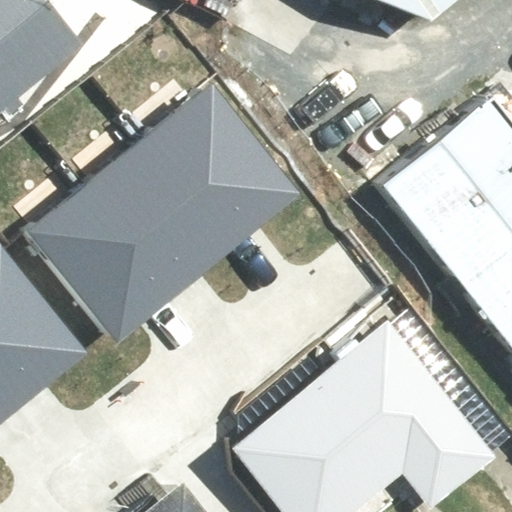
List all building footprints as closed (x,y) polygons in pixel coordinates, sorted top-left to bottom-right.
[(37,1),(38,0),(0,0),(0,105),(74,46),(37,1)] [(26,231),(116,341),(297,195),(207,85),(26,231)] [(511,356),(511,125),(481,86),(367,176),(511,356)] [(0,400),(68,346),(0,262),(0,400)] [(173,397),(261,511),(312,511),(390,454),(424,498),(473,460),(361,313),(280,374),(252,338),(173,397)] [(200,511),(169,474),(122,511),(200,511)]
